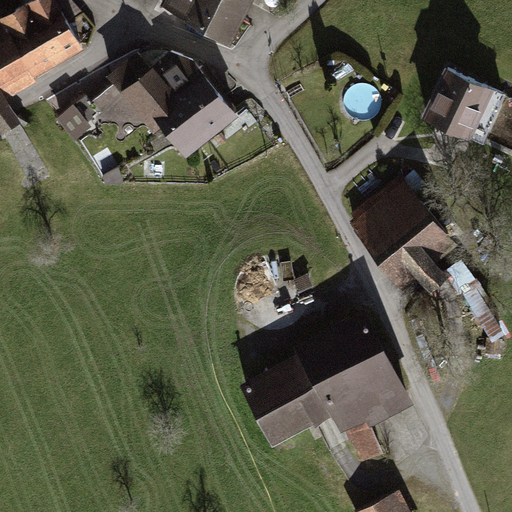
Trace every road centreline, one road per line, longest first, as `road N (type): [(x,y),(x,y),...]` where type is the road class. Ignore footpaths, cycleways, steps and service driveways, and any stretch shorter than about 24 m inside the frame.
road 1 (unclassified): [(257,77),(301,110),(471,511)]
road 2 (unclassified): [(0,110),(142,15)]
road 3 (unclassified): [(142,15),(257,77)]
